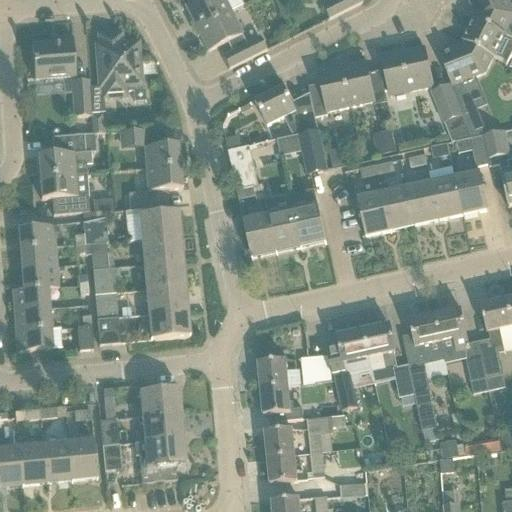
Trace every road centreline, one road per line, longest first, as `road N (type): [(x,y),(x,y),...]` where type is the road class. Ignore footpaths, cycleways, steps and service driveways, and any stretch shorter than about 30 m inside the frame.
road 1 (residential): [(241,318),(511,259)]
road 2 (residential): [(2,11),(122,1),(138,7),(191,104)]
road 3 (residential): [(191,104),(383,11),(390,0)]
road 4 (residential): [(241,318),(191,104)]
road 5 (residential): [(217,363),(0,380)]
road 6 (residential): [(0,180),(12,155),(2,11)]
road 7 (residential): [(232,511),(217,363)]
